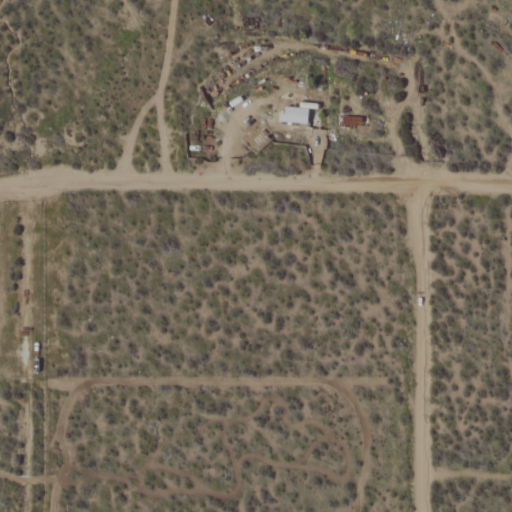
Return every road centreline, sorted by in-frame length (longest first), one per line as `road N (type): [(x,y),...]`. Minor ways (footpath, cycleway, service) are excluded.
road 1 (residential): [(0,181),(511,183)]
road 2 (residential): [(34,179),(36,511)]
road 3 (residential): [(415,183),(418,511)]
road 4 (track): [(433,183),(405,56),(287,37),(236,64)]
road 5 (track): [(173,0),(159,94),(163,182)]
